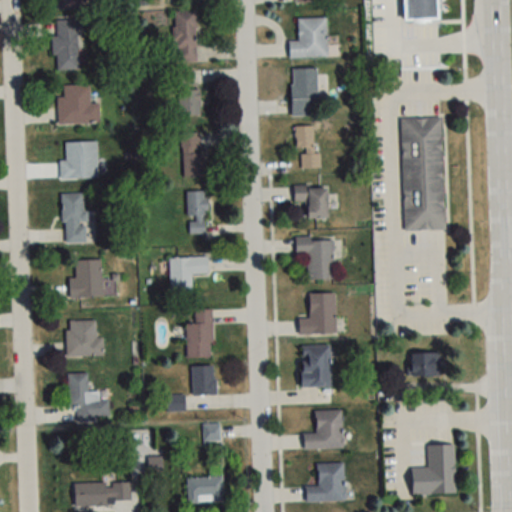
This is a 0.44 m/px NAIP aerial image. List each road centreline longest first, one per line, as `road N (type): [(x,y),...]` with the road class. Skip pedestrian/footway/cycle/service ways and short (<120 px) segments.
road 1 (residential): [(23,511),(5,0)]
road 2 (residential): [(259,511),(241,0)]
road 3 (secondary): [(494,0),(508,354)]
road 4 (secondary): [(508,354),(511,504)]
